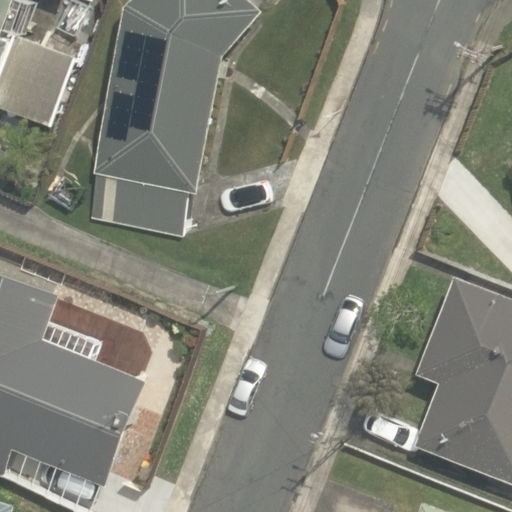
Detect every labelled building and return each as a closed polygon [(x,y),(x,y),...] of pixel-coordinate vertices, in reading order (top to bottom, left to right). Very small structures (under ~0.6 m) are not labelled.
[(0,0),(0,103),(55,125),(81,53),(9,25),(18,0),(0,0)] [(129,0),(91,215),(186,236),(194,188),(203,190),(229,52),(268,6),(261,0),(129,0)] [(111,482),(152,374),(98,353),(102,341),(52,320),(64,290),(0,262),(0,471),(6,475),(18,445),(111,482)] [(511,289),(460,269),(421,368),(444,377),(418,442),(511,478),(511,289)] [(0,511),(15,511),(20,499),(0,493),(0,511)] [(478,511),(428,494),(422,511),(478,511)]
